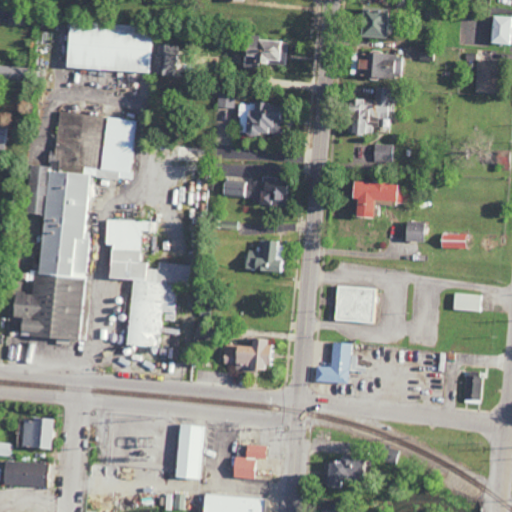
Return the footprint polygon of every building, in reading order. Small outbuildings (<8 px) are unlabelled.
[(383,37),(384,7),(359,6),(357,36),(383,37)] [(511,43),(511,17),(490,17),(489,43),(511,43)] [(63,67),(153,73),(153,74),(173,76),(175,45),(155,44),(156,28),(67,22),(63,67)] [(349,74),(400,77),(401,54),(350,52),(349,74)] [(496,59),(476,59),(475,92),(495,92),(496,59)] [(18,68),(0,65),(0,79),(16,82),(18,68)] [(235,92),(218,92),(219,107),(235,106),(235,92)] [(238,134),(279,133),(278,102),(238,103),(238,134)] [(138,120),(58,112),(53,156),(49,155),(48,166),(28,164),(23,213),(41,214),(36,270),(29,269),(28,279),(33,280),(31,293),(12,291),(10,315),(19,316),(17,331),(28,332),(28,335),(78,340),(96,177),(131,181),(138,120)] [(372,161),(392,162),(393,145),(373,144),(372,161)] [(200,149),(180,146),(178,160),(198,163),(200,149)] [(509,150),(495,150),(495,167),(509,167),(509,150)] [(351,215),(369,217),(370,198),(391,200),(393,183),(349,180),(348,197),(353,198),(351,215)] [(242,183),(222,182),(222,194),(241,195),(242,183)] [(125,344),(157,346),(160,312),(173,313),(176,287),(184,288),(186,264),(158,262),(157,269),(149,268),(150,263),(139,262),(141,231),(148,231),(149,222),(105,218),(103,244),(109,244),(107,278),(131,280),(125,344)] [(421,241),(422,221),(403,221),(402,240),(421,241)] [(465,234),(439,233),(439,248),(465,248),(465,234)] [(283,271),(284,260),(281,260),(282,241),(260,240),(259,251),(244,251),(244,270),(283,271)] [(373,288),(334,286),(333,320),(371,322),(373,288)] [(482,311),(482,295),(452,293),(451,310),(482,311)] [(248,346),(224,344),(222,364),(260,367),(260,364),(274,365),(275,346),(267,345),(267,339),(248,337),(248,346)] [(349,343),(330,342),(329,366),(313,366),(313,382),(348,383),(349,343)] [(463,403),(480,404),(481,376),(465,376),(463,403)] [(48,448),(49,419),(22,418),(21,447),(48,448)] [(174,477),(203,479),(205,426),(177,424),(174,477)] [(265,445),(244,444),(244,457),(231,457),(230,478),(253,478),(253,458),(264,458),(265,445)] [(337,461),(324,460),(323,483),(357,485),(358,456),(337,455),(337,461)] [(46,487),(47,463),(4,462),(3,485),(46,487)] [(267,511),(268,498),(201,495),(199,511),(267,511)] [(342,511),(344,503),(316,500),(314,511),(342,511)]
